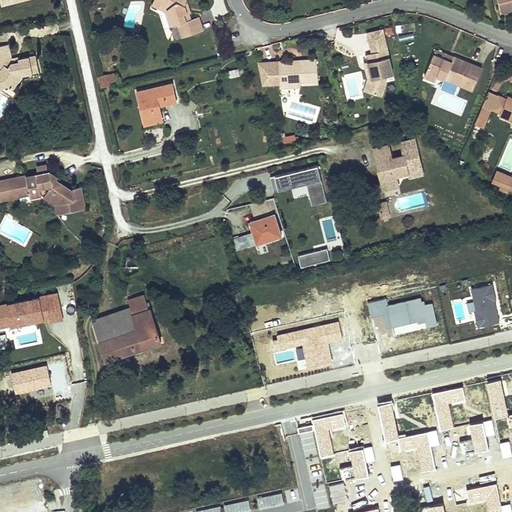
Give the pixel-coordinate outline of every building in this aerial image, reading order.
[(185,5),(187,0),(162,0),(161,2),(160,4),(168,8),(171,17),(173,16),(175,25),(179,23),(183,36),(203,29),(198,16),(192,18),(189,10),(187,11),(185,5)] [(511,0),(500,0),(503,10),(511,8),(511,0)] [(168,8),(160,4),(159,7),(166,11),(171,26),(175,25),(173,16),(171,17),(168,8)] [(384,38),(382,31),(367,34),(369,42),(384,38)] [(392,75),(384,38),(369,42),(371,55),(366,56),(367,63),(371,80),(367,94),(381,97),(385,84),(383,77),(392,75)] [(1,72),(0,73),(0,88),(2,90),(5,86),(9,86),(14,89),(23,76),(40,72),(36,56),(19,60),(20,61),(13,63),(12,59),(9,45),(0,46),(0,62),(4,62),(5,66),(1,72)] [(454,57),(436,49),(434,53),(453,61),(454,57)] [(453,61),(434,53),(425,75),(437,80),(439,75),(474,90),(483,68),(455,56),(454,57),(453,61)] [(412,67),(409,57),(402,59),(405,68),(412,67)] [(281,89),(291,88),(291,83),(301,82),(319,81),(318,60),(303,61),(303,62),(298,63),(298,61),(279,63),(281,89)] [(239,69),(233,71),(235,77),(241,76),(239,69)] [(109,74),(100,77),(102,84),(110,82),(109,74)] [(172,83),(137,92),(145,125),(163,120),(159,105),(176,101),(172,83)] [(511,94),(509,94),(507,97),(500,94),(495,106),(502,110),(501,113),(511,118),(511,94)] [(214,116),(212,107),(199,110),(200,119),(214,116)] [(486,126),(493,110),(485,107),(478,122),(486,126)] [(295,135),(282,138),(284,147),(296,144),(295,135)] [(410,174),(424,170),(416,139),(402,142),(405,155),(393,158),(390,145),(374,149),(377,162),(381,161),(382,166),(379,167),(382,179),(389,177),(391,184),(399,182),(397,177),(410,174)] [(326,192),(319,165),(271,177),(275,192),(308,184),(311,196),(326,192)] [(50,173),(48,166),(39,168),(40,176),(50,173)] [(511,177),(498,171),(494,182),(511,189),(511,177)] [(29,176),(18,179),(20,191),(31,188),(33,195),(33,198),(42,196),(55,204),(57,214),(85,209),(82,197),(81,198),(79,188),(71,189),(58,181),(59,178),(52,173),(50,173),(40,176),(29,178),(29,176)] [(384,190),(400,187),(399,182),(391,184),(389,177),(382,179),(384,190)] [(20,191),(18,179),(8,181),(12,195),(2,198),(3,201),(33,195),(31,188),(20,191)] [(8,181),(0,182),(0,187),(0,190),(2,198),(12,195),(8,181)] [(328,202),(326,192),(311,196),(313,206),(328,202)] [(387,201),(378,203),(382,219),(391,217),(387,201)] [(339,211),(341,218),(348,217),(346,210),(339,211)] [(275,213),(250,221),(257,243),(282,235),(275,213)] [(317,260),(314,250),(309,251),(306,240),(299,242),(305,263),(317,260)] [(151,310),(146,295),(129,301),(133,313),(134,316),(151,310)] [(138,329),(100,341),(106,361),(161,343),(151,310),(134,316),(138,329)] [(133,313),(95,325),(100,341),(138,329),(134,316),(133,313)] [(299,429),(312,429),(312,417),(299,417),(299,429)]
